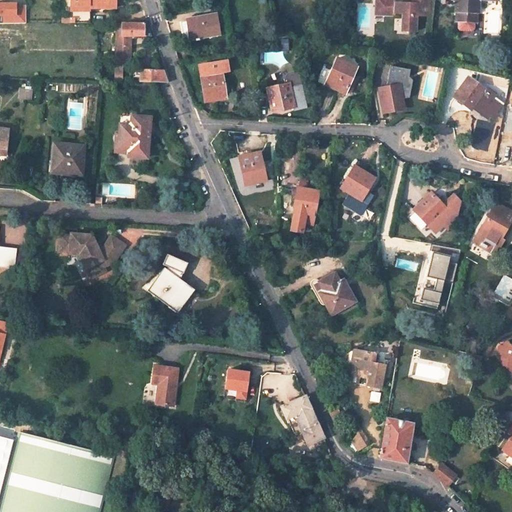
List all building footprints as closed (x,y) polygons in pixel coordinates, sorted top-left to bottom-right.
[(66,0),(67,2),(89,3),(89,8),(116,9),(116,0),(66,0)] [(411,0),(411,4),(400,3),(396,5),(392,5),(393,3),(390,0),(373,0),(373,9),(381,9),(381,16),(389,16),(392,14),(400,14),(399,30),(413,31),(414,15),(426,16),(426,0),(411,0)] [(452,0),(451,14),(453,14),(452,21),(476,23),(477,1),(497,2),(496,0),(452,0)] [(26,22),(26,5),(16,5),(16,2),(0,2),(0,14),(3,14),(3,22),(26,22)] [(89,3),(67,2),(67,23),(89,23),(89,8),(89,3)] [(218,37),(216,18),(179,23),(182,42),(218,37)] [(121,23),(118,23),(118,35),(116,47),(129,47),(129,35),(121,35),(121,23)] [(147,23),(121,23),(121,35),(129,35),(151,36),(147,23)] [(129,59),(129,47),(116,47),(115,59),(116,68),(123,68),(127,68),(127,59),(129,59)] [(336,60),(326,86),(345,94),(356,67),(336,60)] [(200,66),(206,103),(227,99),(222,74),(229,73),(227,62),(200,66)] [(410,71),(391,67),(387,89),(379,91),(384,114),(405,110),(403,100),(401,90),(407,89),(409,78),(410,71)] [(131,82),(166,83),(162,71),(132,70),(131,82)] [(300,85),(297,71),(288,73),(285,74),(285,77),(285,79),(282,80),(284,85),(266,90),(272,112),(292,107),(288,88),(294,87),(300,85)] [(413,82),(409,78),(407,89),(401,90),(403,100),(410,99),(413,82)] [(472,110),(486,91),(468,79),(454,98),(472,110)] [(288,88),(292,107),(293,112),(306,108),(300,85),(294,87),(288,88)] [(128,151),(128,155),(128,157),(146,158),(149,117),(131,116),(130,126),(119,125),(118,144),(118,145),(120,149),(122,150),(128,151)] [(77,172),(77,166),(78,156),(82,156),(83,144),(51,142),(49,170),(77,172)] [(259,153),(238,157),(245,186),(266,181),(259,153)] [(236,157),(230,159),(235,176),(242,174),(236,157)] [(373,178),(353,166),(340,188),(360,200),(373,178)] [(308,190),(309,177),(277,175),(277,191),(297,192),(289,230),(301,232),(303,223),(312,224),(318,191),(308,190)] [(430,193),(413,210),(435,232),(443,224),(447,228),(454,221),(458,201),(452,195),(446,202),(441,197),(438,201),(430,193)] [(493,254),(501,240),(498,239),(511,214),(511,213),(494,203),(471,242),(493,254)] [(90,235),(69,233),(69,235),(62,234),(60,250),(69,251),(69,253),(77,254),(88,277),(103,269),(101,264),(113,261),(124,244),(109,234),(96,251),(90,235)] [(0,259),(14,261),(15,248),(0,245),(0,259)] [(15,248),(14,261),(25,262),(27,249),(15,248)] [(164,269),(162,268),(148,286),(145,291),(174,313),(186,297),(194,302),(205,301),(203,285),(192,287),(192,292),(190,291),(191,290),(178,279),(180,274),(181,274),(185,264),(165,254),(160,265),(165,267),(164,269)] [(339,282),(334,272),(315,282),(320,292),(317,293),(329,315),(353,302),(342,280),(339,282)] [(0,359),(9,323),(0,320),(0,359)] [(258,338),(245,337),(244,344),(257,346),(258,338)] [(511,366),(500,349),(508,343),(505,339),(497,345),(494,355),(511,380),(511,366)] [(511,340),(508,343),(500,349),(511,366),(511,340)] [(349,368),(354,368),(357,351),(351,350),(348,367),(349,368)] [(354,368),(349,368),(348,376),(355,377),(365,379),(363,386),(371,387),(379,388),(382,364),(373,363),(375,354),(357,351),(354,368)] [(156,402),(174,404),(178,369),(154,366),(153,381),(158,381),(156,402)] [(236,394),(235,401),(244,403),(248,373),(226,370),(224,392),(236,394)] [(363,386),(365,379),(355,377),(354,384),(363,386)] [(308,445),(323,438),(304,396),(295,400),(294,397),(288,400),(289,403),(280,407),(282,409),(280,412),(283,417),(285,417),(286,418),(294,415),(308,445)] [(327,411),(334,422),(340,419),(335,407),(327,411)] [(414,425),(387,419),(379,458),(406,463),(414,425)] [(503,448),(511,454),(511,425),(508,432),(511,434),(503,448)] [(91,511),(106,453),(17,431),(0,501),(0,511),(91,511)] [(457,476),(441,463),(432,473),(448,487),(457,476)]
